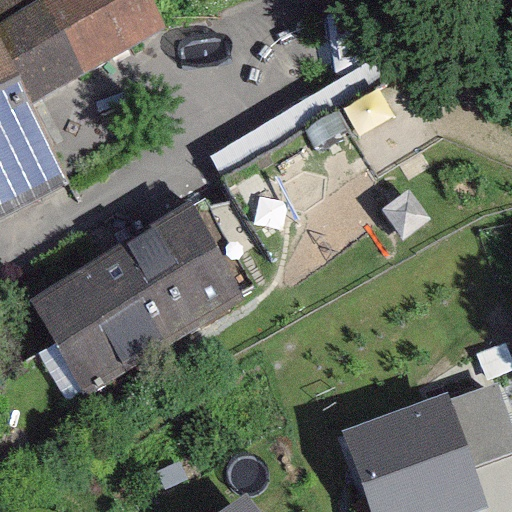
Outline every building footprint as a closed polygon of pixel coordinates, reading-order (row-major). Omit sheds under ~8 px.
[(143,0),(81,0),(0,44),(0,63),(29,117),(166,42),(143,0)] [(404,60),(225,167),(270,242),(449,135),(404,60)] [(0,63),(0,229),(70,191),(29,117),(0,63)] [(213,212),(42,312),(95,402),(266,302),(213,212)] [(443,401),(337,441),(363,511),(490,511),(478,478),(511,465),(511,424),(501,394),(451,412),(443,401)]
